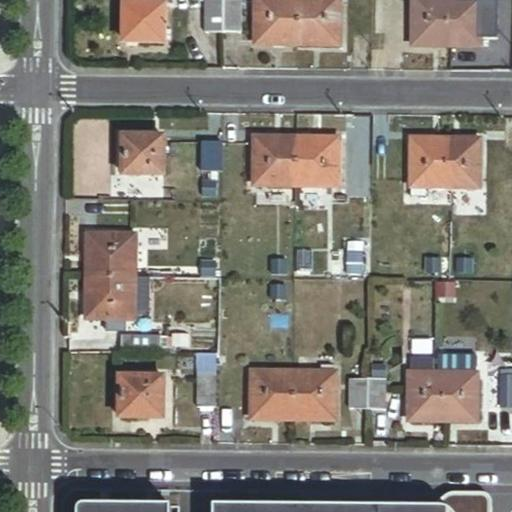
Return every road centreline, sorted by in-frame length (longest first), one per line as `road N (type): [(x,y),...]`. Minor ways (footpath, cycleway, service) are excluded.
road 1 (residential): [(511,470),(30,463)]
road 2 (residential): [(37,91),(511,95)]
road 3 (residential): [(30,463),(37,91)]
